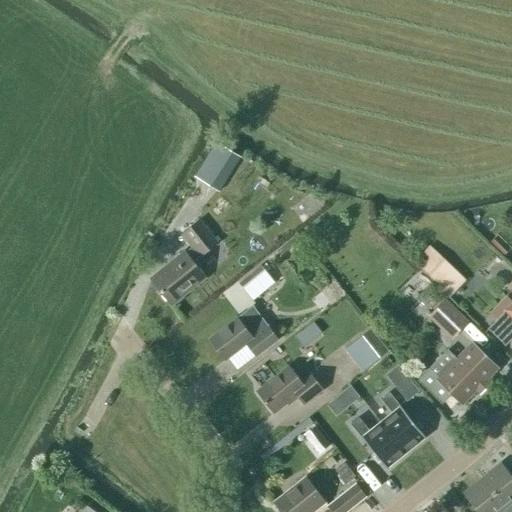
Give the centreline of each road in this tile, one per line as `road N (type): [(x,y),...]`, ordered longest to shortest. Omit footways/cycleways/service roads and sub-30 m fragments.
road 1 (residential): [(217,511),(228,469),(132,343),(93,418)]
road 2 (residential): [(393,511),(511,415)]
